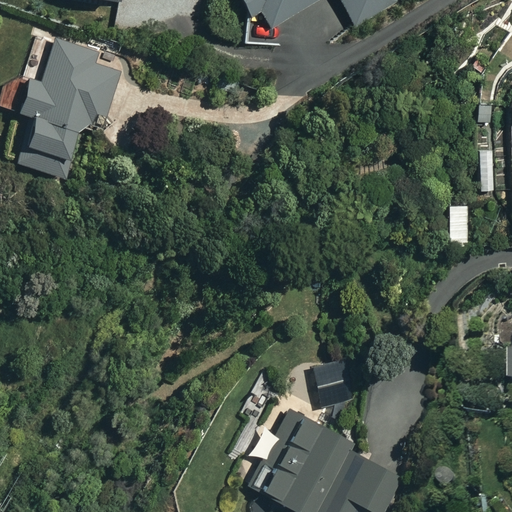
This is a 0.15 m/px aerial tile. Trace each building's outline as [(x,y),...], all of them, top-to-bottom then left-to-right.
[(230,0),(237,12),(249,5),(262,25),(304,0),(335,0),(352,28),(395,2),(393,0),(230,0)] [(92,48),(47,35),(33,81),(19,76),(1,135),(10,137),(4,156),(59,173),(79,106),(100,113),(114,68),(88,60),(92,48)] [(492,189),(490,148),(472,149),(475,190),(492,189)] [(464,203),(439,204),(441,245),(467,244),(464,203)] [(347,401),(341,366),(310,371),(316,406),(347,401)] [(348,438),(284,409),(250,486),(308,511),(376,511),(394,473),(343,450),(348,438)]
